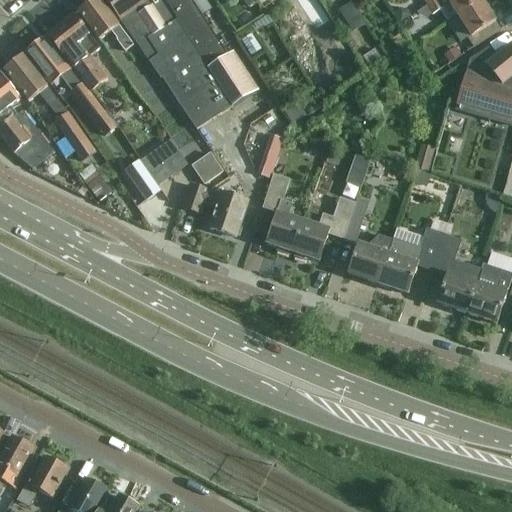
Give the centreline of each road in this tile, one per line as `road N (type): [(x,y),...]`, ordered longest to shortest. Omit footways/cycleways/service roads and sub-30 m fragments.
road 1 (primary): [(0,260),(278,401),(511,475)]
road 2 (primary): [(511,443),(292,364),(63,249)]
road 3 (residential): [(511,381),(160,261),(63,249)]
road 4 (residential): [(207,511),(0,396)]
